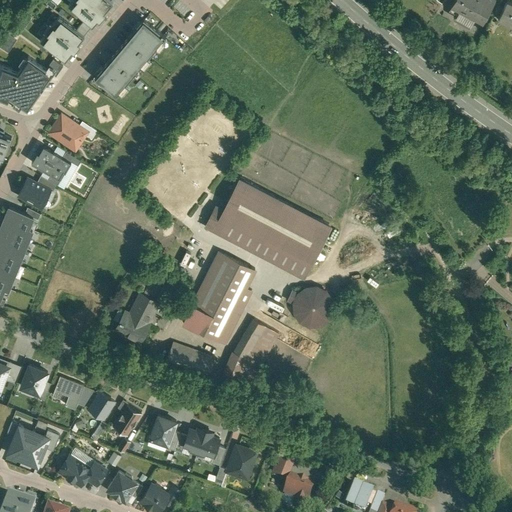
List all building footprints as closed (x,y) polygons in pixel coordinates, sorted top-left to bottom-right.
[(112,3),(109,0),(71,0),(68,4),(93,25),(112,3)] [(453,0),(449,7),(457,11),(455,16),(471,25),(476,16),(483,20),(493,0),(453,0)] [(511,2),(508,1),(500,16),(511,22),(511,2)] [(85,35),(60,16),(41,41),(66,60),(85,35)] [(142,21),(94,79),(116,97),(164,38),(142,21)] [(1,68),(0,69),(0,99),(9,103),(11,98),(28,111),(52,75),(30,59),(20,75),(1,68)] [(61,111),(47,133),(76,151),(87,135),(90,130),(81,124),(61,111)] [(83,120),(81,124),(90,130),(87,135),(93,138),(99,129),(83,120)] [(10,135),(0,131),(0,155),(3,157),(10,135)] [(64,156),(41,143),(31,160),(53,172),(62,177),(72,160),(64,156)] [(67,151),(64,156),(72,160),(79,164),(82,160),(67,151)] [(53,172),(49,179),(57,183),(59,184),(62,177),(53,172)] [(42,175),(39,181),(54,189),(57,183),(49,179),(42,175)] [(29,176),(19,196),(44,208),(54,189),(39,181),(29,176)] [(331,225),(240,178),(224,209),(216,205),(206,225),(305,276),(331,225)] [(9,205),(0,225),(0,298),(1,299),(5,288),(9,289),(34,228),(30,227),(35,215),(9,205)] [(220,250),(184,321),(226,342),(252,288),(247,286),(256,268),(220,250)] [(148,281),(142,278),(137,286),(143,290),(148,281)] [(147,290),(156,293),(160,282),(151,279),(147,290)] [(164,283),(158,295),(163,298),(169,286),(164,283)] [(317,285),(307,286),(299,292),(293,289),(289,298),(295,301),(295,311),(301,319),(310,324),(320,323),(329,317),(333,308),(332,298),(327,290),(317,285)] [(128,313),(124,320),(121,319),(116,328),(141,341),(150,324),(147,322),(154,309),(152,308),(153,305),(155,307),(159,301),(142,292),(130,314),(125,311),(128,313)] [(278,333),(253,317),(233,351),(222,379),(228,382),(250,390),(261,363),(278,333)] [(216,358),(174,343),(166,365),(208,380),(216,358)] [(0,389),(9,366),(0,362),(0,389)] [(22,367),(11,363),(5,378),(16,383),(22,367)] [(48,371),(30,364),(21,386),(40,393),(48,371)] [(60,376),(52,395),(60,398),(62,393),(69,396),(65,405),(76,409),(78,403),(84,386),(85,385),(60,376)] [(250,390),(228,382),(226,387),(248,396),(250,390)] [(84,405),(94,390),(84,386),(78,403),(84,405)] [(115,401),(101,392),(90,408),(104,418),(115,401)] [(128,403),(114,426),(127,435),(132,427),(132,428),(138,419),(137,419),(142,412),(128,403)] [(169,445),(175,430),(178,421),(159,413),(150,438),(169,445)] [(20,424),(12,420),(7,431),(15,434),(19,424),(20,425),(20,424)] [(102,421),(95,433),(100,436),(107,424),(102,421)] [(20,425),(19,424),(15,434),(8,452),(23,458),(34,430),(20,425)] [(197,430),(190,428),(188,435),(184,445),(185,445),(192,448),(191,451),(197,453),(205,429),(198,427),(197,430)] [(60,434),(48,429),(45,435),(49,436),(45,446),(53,450),(60,434)] [(214,432),(205,429),(197,453),(204,456),(206,452),(214,455),(218,445),(220,438),(213,435),(214,432)] [(45,435),(34,430),(23,458),(38,464),(45,446),(49,436),(45,435)] [(175,450),(182,433),(175,430),(169,445),(168,448),(175,450)] [(188,435),(182,433),(175,450),(182,453),(185,445),(184,445),(188,435)] [(125,437),(118,448),(125,451),(132,441),(125,437)] [(227,448),(218,445),(214,455),(212,462),(220,465),(220,466),(227,448)] [(257,451),(238,445),(234,457),(232,458),(231,461),(232,462),(230,468),(237,470),(236,473),(248,477),(257,451)] [(121,455),(114,451),(108,460),(115,465),(121,455)] [(92,466),(70,453),(68,457),(65,455),(62,455),(58,461),(59,464),(62,466),(60,470),(68,475),(68,476),(74,480),(75,479),(82,484),(86,476),(92,467),(92,466)] [(294,462),(280,456),(273,474),(287,479),(294,462)] [(107,468),(95,460),(92,466),(92,467),(86,476),(97,483),(107,468)] [(220,466),(214,483),(222,486),(228,469),(220,466)] [(124,473),(120,470),(108,488),(113,491),(112,493),(120,498),(121,496),(126,499),(130,493),(138,482),(133,479),(133,476),(127,472),(124,473)] [(299,478),(292,476),(285,492),(296,497),(293,504),(304,508),(306,501),(308,501),(315,485),(307,482),(308,481),(299,478)] [(138,482),(130,493),(136,497),(143,485),(138,482)] [(156,483),(153,483),(152,483),(141,500),(147,504),(146,505),(152,508),(153,507),(158,511),(165,501),(170,494),(169,493),(161,489),(161,486),(156,483)] [(374,490),(356,483),(353,492),(351,491),(348,495),(351,497),(350,500),(356,502),(354,508),(363,511),(365,511),(368,504),(373,506),(378,494),(373,492),(374,490)] [(174,485),(169,493),(170,494),(165,501),(171,505),(181,489),(174,485)] [(373,506),(372,510),(377,511),(378,511),(381,504),(382,504),(381,504),(385,495),(379,493),(378,494),(373,506)] [(32,511),(35,504),(10,494),(3,511),(32,511)]
